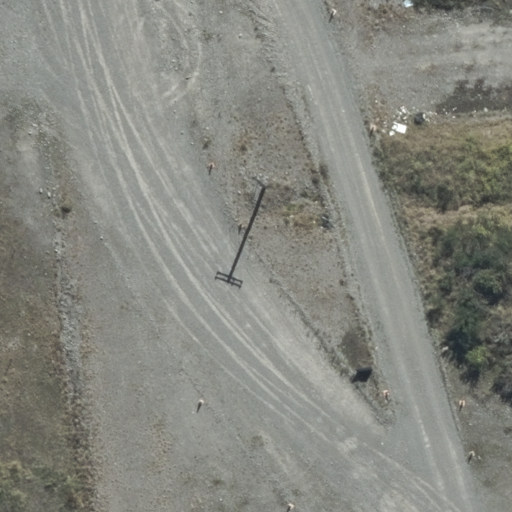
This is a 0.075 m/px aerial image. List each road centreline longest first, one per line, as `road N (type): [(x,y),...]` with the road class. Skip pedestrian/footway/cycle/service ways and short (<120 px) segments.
road 1 (residential): [(201,80),(225,219),(262,305),(336,416),(421,511)]
road 2 (residential): [(511,43),(201,80)]
road 3 (residential): [(201,80),(0,104)]
